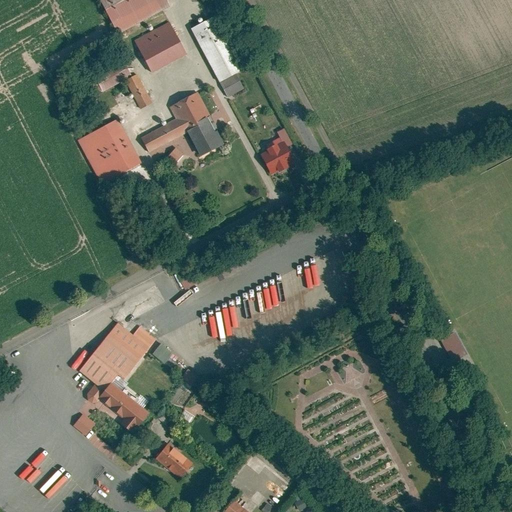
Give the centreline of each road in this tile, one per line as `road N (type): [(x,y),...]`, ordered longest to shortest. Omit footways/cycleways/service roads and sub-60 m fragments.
road 1 (residential): [(508,511),(330,175)]
road 2 (residential): [(330,175),(0,349)]
road 3 (residential): [(330,175),(237,0)]
